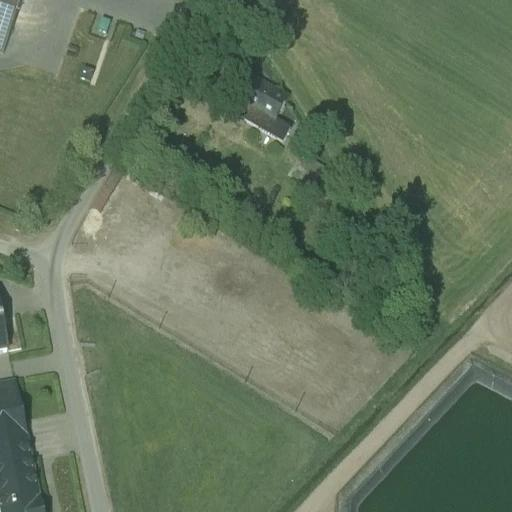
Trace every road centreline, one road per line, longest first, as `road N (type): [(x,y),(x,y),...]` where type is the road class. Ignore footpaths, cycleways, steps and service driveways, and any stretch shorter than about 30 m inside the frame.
road 1 (unclassified): [(51,267),(123,127),(206,0)]
road 2 (unclassified): [(100,511),(51,267)]
